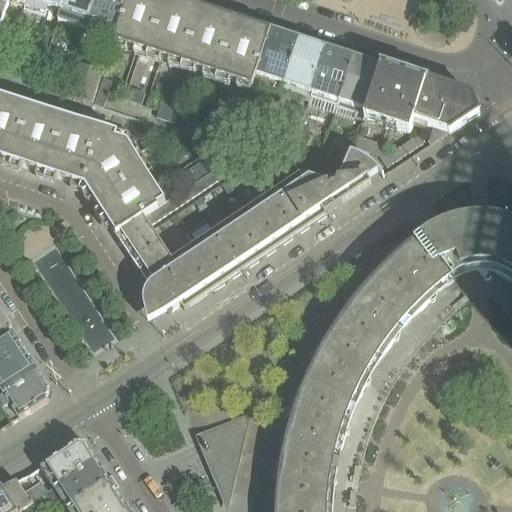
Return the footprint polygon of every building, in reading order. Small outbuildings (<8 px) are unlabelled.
[(16,0),(28,4),(29,0),(0,0),(0,38),(1,39),(13,0),(16,0)] [(62,15),(67,0),(29,0),(28,4),(62,15)] [(90,24),(98,0),(67,0),(62,15),(73,18),(70,26),(87,32),(90,24)] [(118,33),(129,0),(98,0),(90,24),(118,33)] [(149,57),(167,0),(166,0),(129,0),(118,33),(114,46),(149,57)] [(183,68),(202,12),(167,0),(149,57),(183,68)] [(218,80),(236,23),(202,12),(183,68),(218,80)] [(257,79),(271,34),(236,23),(218,80),(252,91),(253,89),(257,79)] [(285,88),(299,44),(271,34),(257,79),(253,89),(281,98),(282,96),(285,88)] [(313,97),(327,53),(299,44),(285,88),(282,96),(310,105),(313,97)] [(340,107),(355,62),(327,53),(313,97),(310,105),(308,109),(336,117),(337,116),(340,107)] [(365,123),(382,71),(355,62),(340,107),(337,116),(364,125),(365,123)] [(36,91),(42,73),(19,66),(13,84),(36,91)] [(93,107),(103,74),(78,67),(68,99),(93,107)] [(415,125),(428,84),(382,69),(382,71),(365,123),(410,137),(415,125)] [(104,112),(112,85),(103,82),(94,109),(104,112)] [(480,116),(473,99),(428,84),(415,125),(433,131),(429,144),(432,148),(449,136),(450,136),(480,116)] [(141,109),(145,96),(129,91),(125,103),(141,109)] [(0,162),(17,168),(35,112),(0,100),(0,162)] [(166,124),(173,105),(163,102),(156,121),(166,124)] [(174,127),(181,107),(173,105),(166,124),(174,127)] [(51,180),(69,123),(35,112),(17,168),(51,180)] [(211,131),(215,119),(198,113),(194,126),(211,131)] [(228,122),(224,132),(236,136),(239,126),(228,122)] [(87,187),(104,134),(69,123),(51,180),(83,190),(84,187),(87,187)] [(224,132),(221,143),(233,147),(236,136),(224,132)] [(146,176),(135,159),(128,148),(118,145),(119,139),(104,134),(87,187),(84,187),(83,190),(88,194),(97,209),(146,176)] [(193,155),(183,139),(172,146),(183,162),(193,155)] [(387,171),(423,147),(418,139),(388,159),(383,148),(359,140),(354,151),(379,160),(387,171)] [(221,143),(217,153),(229,157),(233,147),(221,143)] [(216,155),(215,156),(222,167),(227,163),(229,157),(217,153),(216,155)] [(215,156),(207,161),(214,172),(222,167),(215,156)] [(371,188),(368,183),(379,176),(375,169),(371,166),(367,163),(354,157),(352,156),(339,185),(336,191),(328,188),(310,183),(304,186),(300,180),(266,202),(293,241),(300,236),(301,237),(310,230),(310,229),(317,225),(318,225),(327,219),(335,214),(334,213),(371,188)] [(150,230),(243,169),(237,159),(166,206),(144,221),(116,238),(122,247),(149,229),(150,230)] [(207,161),(200,166),(207,177),(214,172),(207,161)] [(200,166),(192,171),(199,181),(207,177),(200,166)] [(192,171),(185,176),(192,186),(199,181),(192,171)] [(166,206),(153,186),(146,176),(97,209),(110,229),(116,238),(144,221),(166,206)] [(185,176),(177,181),(184,191),(192,186),(185,176)] [(235,194),(228,184),(221,189),(228,198),(235,194)] [(210,214),(202,201),(195,206),(203,219),(210,214)] [(259,263),(262,261),(266,259),(267,259),(276,253),(276,252),(283,247),(284,248),(293,242),(293,241),(266,202),(173,264),(171,261),(144,279),(150,289),(147,296),(145,303),(144,311),(145,318),(149,327),(168,317),(173,314),(173,313),(182,307),(185,312),(184,312),(184,313),(215,292),(216,293),(225,287),(225,286),(232,281),(233,282),(242,276),(242,275),(249,270),(250,271),(259,264),(259,263)] [(193,224),(185,213),(178,218),(181,223),(185,229),(193,224)] [(181,223),(178,218),(172,222),(176,227),(181,223)] [(511,511),(511,224),(510,224),(498,221),(497,221),(495,221),(484,221),(471,221),(470,221),(458,223),(446,227),(444,228),(433,232),(421,239),(422,241),(455,284),(466,280),(477,277),(490,277),(491,277),(501,280),(511,286),(511,301),(509,303),(502,309),(511,322),(511,323),(511,511)] [(171,261),(153,234),(150,230),(149,229),(122,247),(144,279),(171,261)] [(362,466),(367,446),(370,438),(377,419),(386,400),(390,393),(401,375),(413,358),(418,352),(431,337),(446,322),(452,316),(456,314),(468,304),(469,303),(466,299),(465,298),(459,290),(455,284),(422,241),(421,239),(413,245),(402,251),(404,254),(393,265),(375,280),(357,296),(360,299),(351,311),(336,330),(321,348),(324,351),(317,364),(305,385),(294,407),(297,408),(293,422),(290,431),(250,421),(242,419),(205,435),(195,439),(196,440),(206,466),(221,500),(233,495),(237,479),(241,459),(277,468),(281,469),(280,478),(279,484),(279,487),(275,508),(274,511),(354,511),(355,511),(356,495),(357,494),(357,491),(358,486),(361,469),(362,466)] [(0,345),(13,337),(0,317),(0,345)] [(0,374),(26,358),(13,337),(0,345),(0,374)] [(0,403),(39,378),(26,358),(0,374),(0,403)] [(48,404),(50,394),(39,378),(0,403),(0,410),(3,415),(11,428),(12,427),(12,428),(48,404)] [(53,478),(25,497),(32,507),(96,464),(87,450),(76,448),(47,468),(53,478)] [(96,464),(32,507),(35,511),(50,511),(56,508),(58,511),(70,511),(110,485),(96,464)] [(17,484),(2,491),(15,511),(35,511),(32,507),(25,497),(17,484)] [(112,511),(123,505),(110,485),(70,511),(112,511)] [(0,492),(0,511),(15,511),(2,491),(0,492)]
